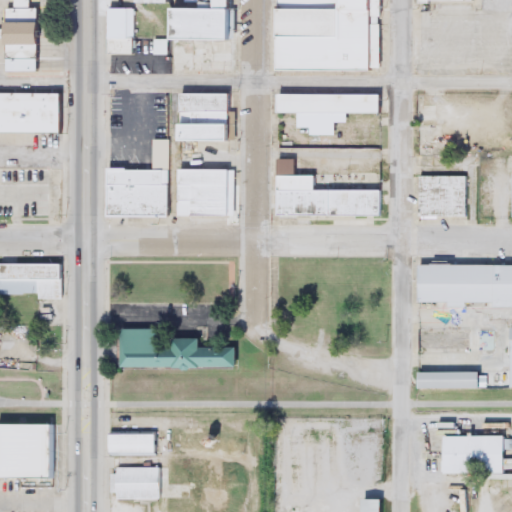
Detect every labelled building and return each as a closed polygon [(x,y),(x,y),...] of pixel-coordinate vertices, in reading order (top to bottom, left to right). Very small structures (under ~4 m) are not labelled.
[(19,0),(19,7),(9,7),(9,44),(41,44),(41,6),(33,6),(33,0),(19,0)] [(222,10),(222,0),(238,0),(238,71),(202,71),(202,63),(213,63),(213,43),(195,42),(195,71),(177,71),(177,10),(222,10)] [(282,0),(282,9),(345,8),(345,0),(282,0)] [(282,9),(283,70),(375,69),(375,65),(374,0),(345,0),(345,8),(282,9)] [(374,0),(383,0),(384,65),(375,65),(374,0)] [(136,9),(136,55),(111,55),(111,9),(136,9)] [(9,44),(9,69),(41,69),(41,44),(9,44)] [(65,92),(0,92),(0,134),(65,134),(65,92)] [(186,110),(185,92),(234,92),(234,109),(186,110)] [(384,114),(283,114),(283,94),(384,94),(384,114)] [(234,124),(234,109),(186,110),(185,125),(234,124)] [(185,125),(186,144),(235,144),(234,124),(185,125)] [(320,190),(385,191),(385,217),(282,217),(282,160),(298,160),(298,175),(320,175),(320,190)] [(111,166),(112,216),(173,215),(173,168),(131,168),(131,166),(111,166)] [(238,167),(183,168),(183,215),(238,215),(238,167)] [(422,219),(422,177),(469,176),(470,218),(422,219)] [(0,263),(66,266),(65,299),(2,297),(1,330),(0,329),(0,263)] [(511,306),(423,307),(423,265),(511,265),(511,306)] [(482,352),(424,352),(424,328),(498,328),(498,347),(482,347),(482,352)] [(240,367),(126,368),(125,329),(166,329),(166,346),(177,346),(177,339),(205,339),(205,348),(240,348),(240,367)] [(511,389),(424,389),(424,371),(511,371),(511,389)] [(59,478),(0,478),(0,426),(2,425),(58,425),(59,478)] [(160,433),(160,454),(113,454),(113,433),(160,433)] [(448,436),(511,436),(511,474),(448,474),(448,436)] [(164,468),(164,500),(116,500),(116,468),(164,468)] [(368,511),(368,499),(387,499),(387,511),(368,511)]
